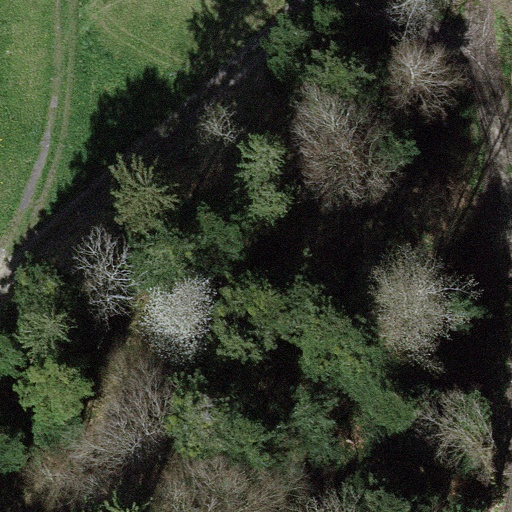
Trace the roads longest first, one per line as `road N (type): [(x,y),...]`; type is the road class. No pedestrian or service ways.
road 1 (track): [(0,293),(311,0)]
road 2 (track): [(64,0),(55,121),(13,281)]
road 3 (track): [(473,0),(511,257)]
